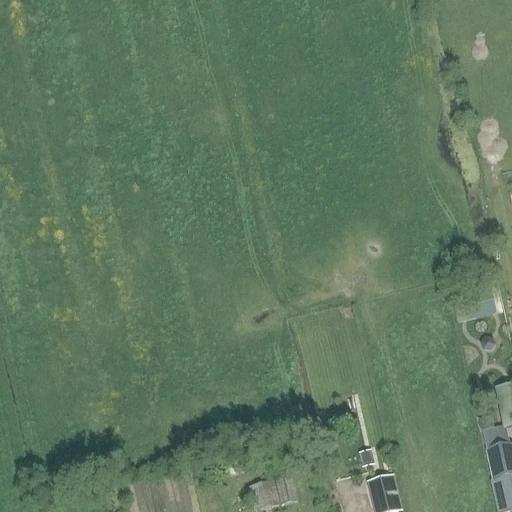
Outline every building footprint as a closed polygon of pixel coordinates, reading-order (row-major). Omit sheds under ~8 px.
[(471,296),(477,318),(495,314),(490,292),(471,296)] [(511,479),(511,447),(486,453),(493,483),(511,479)] [(372,511),(401,511),(393,477),(366,484),(372,511)] [(259,511),(297,504),(292,479),(249,489),(253,511),(259,511)] [(511,511),(511,501),(495,506),(496,511),(511,511)]
